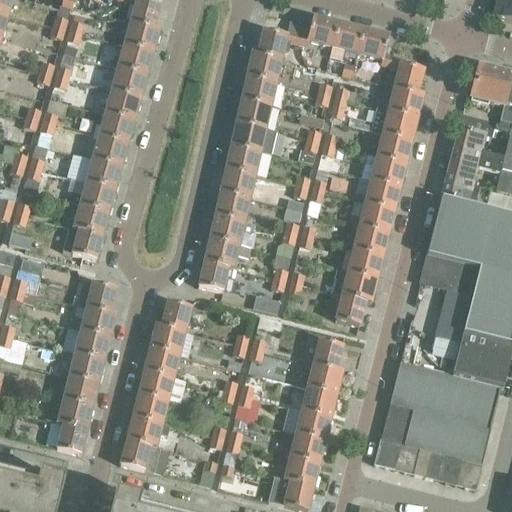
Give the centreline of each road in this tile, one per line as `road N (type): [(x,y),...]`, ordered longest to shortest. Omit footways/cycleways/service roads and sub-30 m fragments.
road 1 (residential): [(351,486),(462,39)]
road 2 (residential): [(148,284),(180,271),(242,0)]
road 3 (residential): [(148,284),(122,247),(187,0)]
road 4 (residential): [(87,511),(148,284)]
road 5 (residential): [(462,39),(313,0)]
